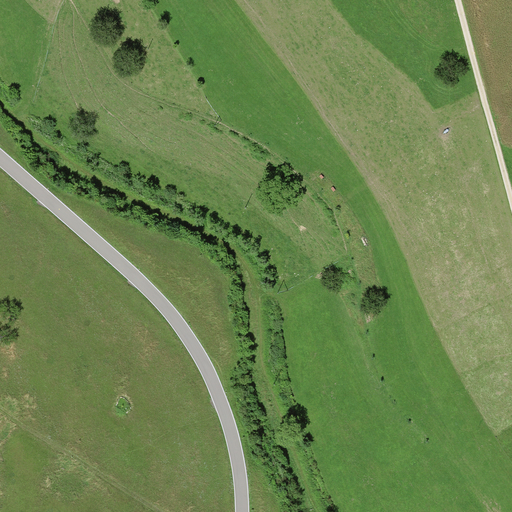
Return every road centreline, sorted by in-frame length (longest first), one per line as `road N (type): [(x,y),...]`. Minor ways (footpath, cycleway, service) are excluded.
road 1 (tertiary): [(0,158),(178,325),(229,422),(241,511)]
road 2 (track): [(511,202),(457,0)]
road 3 (track): [(158,511),(0,410)]
